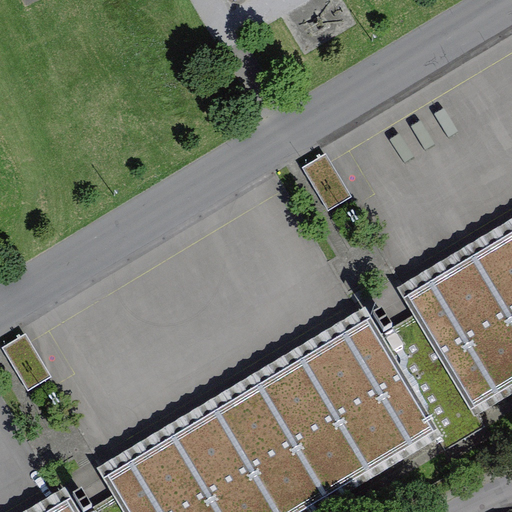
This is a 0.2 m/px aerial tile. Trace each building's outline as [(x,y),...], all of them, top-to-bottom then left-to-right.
[(328,211),(351,198),(325,156),(303,169),(328,211)] [(473,407),(511,384),(511,237),(408,300),(473,407)] [(481,420),(473,407),(408,300),(407,297),(366,321),(368,324),(433,432),(440,444),(481,420)] [(127,511),(298,511),(433,432),(368,324),(108,479),(127,511)] [(28,391),(51,378),(25,336),(3,349),(28,391)] [(127,511),(108,479),(106,476),(66,500),(68,503),(73,511),(127,511)] [(73,511),(68,503),(53,511),(73,511)]
